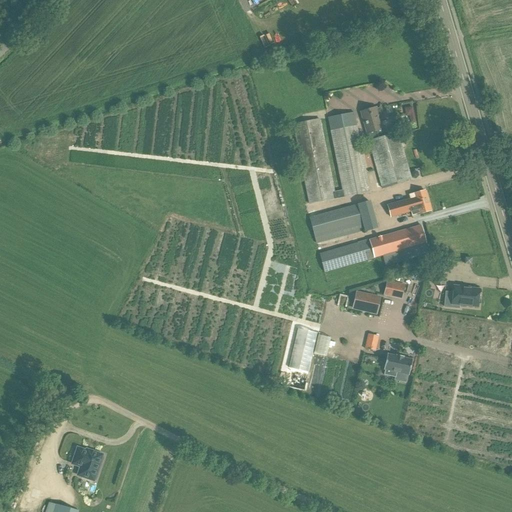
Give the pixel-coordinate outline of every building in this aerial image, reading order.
[(412,107),(404,109),(406,118),(410,117),(411,124),(416,123),(412,107)] [(381,109),(377,110),(377,108),(361,113),(369,142),(390,136),(388,128),(383,129),(381,121),(385,120),(381,109)] [(321,119),(293,125),(310,205),(371,193),(356,113),(327,118),(342,191),(335,192),(321,119)] [(398,133),(390,136),(369,142),(383,189),(412,180),(398,133)] [(416,198),(388,206),(392,218),(412,212),(413,216),(420,214),(421,215),(432,211),(426,191),(415,194),(416,198)] [(371,201),(310,218),(317,243),(365,231),(365,233),(379,229),(371,201)] [(423,225),(320,254),(325,273),(383,257),(386,267),(430,254),(423,225)] [(435,266),(434,283),(446,285),(448,267),(435,266)] [(478,283),(492,284),(493,274),(478,274),(478,283)] [(404,286),(387,282),(384,293),(402,297),(404,286)] [(455,285),(452,303),(481,308),(484,289),(455,285)] [(356,292),(353,306),(377,311),(380,298),(356,292)] [(368,335),(365,348),(375,351),(378,337),(368,335)] [(387,354),(384,370),(385,370),(384,375),(396,378),(397,373),(409,375),(412,360),(403,358),(403,357),(397,355),(396,356),(387,354)] [(51,394),(46,404),(51,406),(56,396),(51,394)] [(88,448),(91,440),(79,437),(77,445),(88,448)] [(93,480),(102,455),(93,452),(92,453),(78,448),(73,464),(81,467),(78,475),(93,480)] [(82,500),(81,511),(92,511),(92,500),(82,500)] [(79,511),(80,511),(50,502),(46,511),(79,511)]
